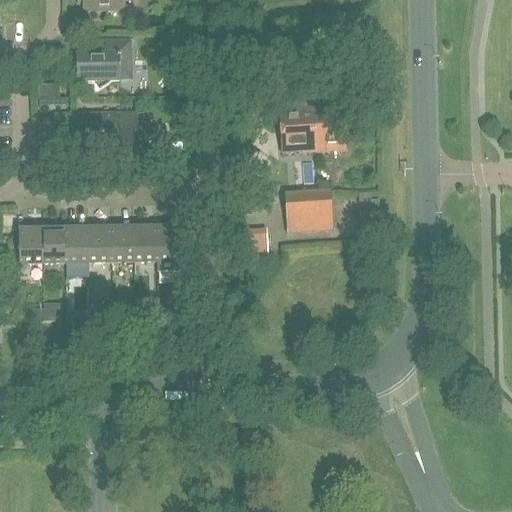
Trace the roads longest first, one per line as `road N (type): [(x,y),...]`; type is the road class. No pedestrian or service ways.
road 1 (tertiary): [(385,374),(412,343),(425,285),(423,0)]
road 2 (tertiary): [(106,412),(137,397),(337,387),(385,374)]
road 3 (residential): [(24,193),(215,195)]
road 4 (unclassified): [(443,511),(385,374)]
road 5 (residential): [(24,193),(22,51)]
